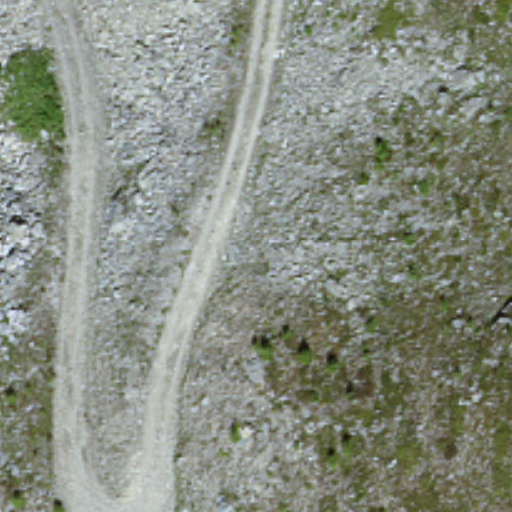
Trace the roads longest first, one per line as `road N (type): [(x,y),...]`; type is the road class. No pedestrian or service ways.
road 1 (track): [(273,0),(221,240),(145,400),(149,511)]
road 2 (track): [(75,511),(61,307),(79,95),(48,0)]
